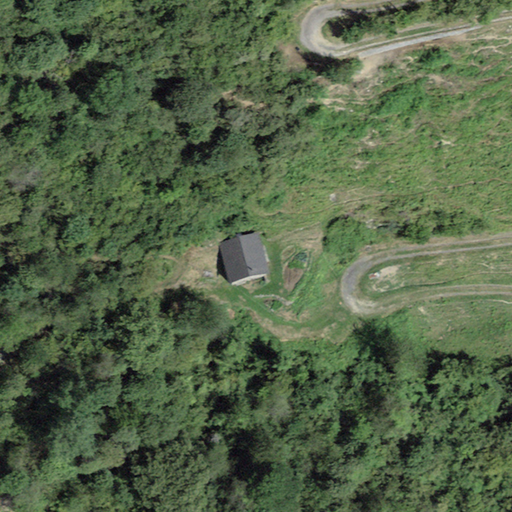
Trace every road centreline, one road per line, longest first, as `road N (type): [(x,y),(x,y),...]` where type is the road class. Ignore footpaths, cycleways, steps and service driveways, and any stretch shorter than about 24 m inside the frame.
road 1 (track): [(511,241),(364,262),(347,282),(350,294),(376,304),(469,288),(511,292)]
road 2 (track): [(398,0),(315,17),(312,40),(322,49),(511,17)]
